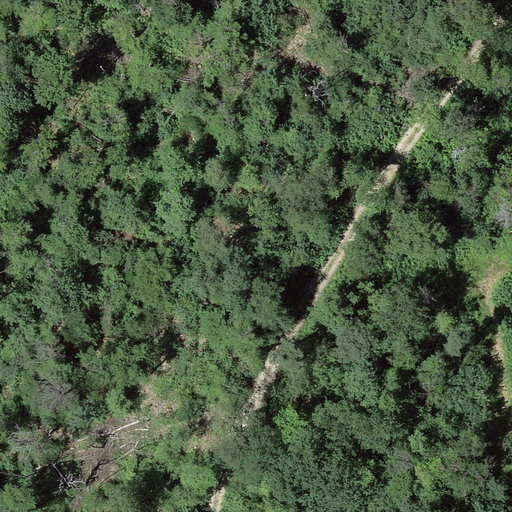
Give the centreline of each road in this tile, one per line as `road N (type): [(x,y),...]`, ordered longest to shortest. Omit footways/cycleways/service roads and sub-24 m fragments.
road 1 (track): [(217,511),(266,384),(384,171),(511,10)]
road 2 (track): [(511,456),(457,306),(282,355)]
